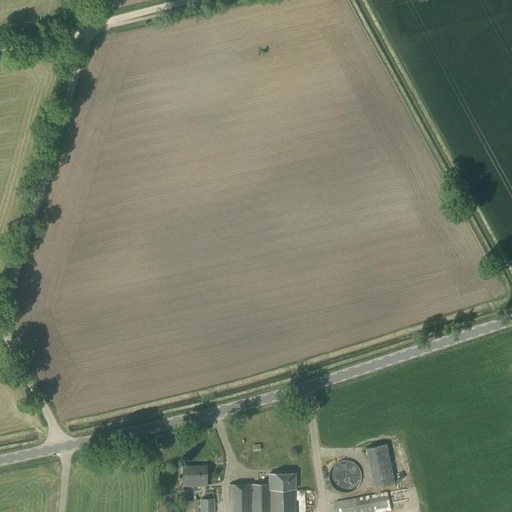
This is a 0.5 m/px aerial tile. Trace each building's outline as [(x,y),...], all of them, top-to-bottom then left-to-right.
[(65,430),(69,428),(63,414),(58,417),(65,430)] [(386,442),(366,447),(376,487),(396,482),(386,442)] [(344,493),(347,493),(349,492),(352,491),(354,490),(356,488),(358,486),(359,483),(360,481),(361,478),(361,475),(360,472),(359,470),(358,468),(356,465),(354,464),(352,462),(349,461),(346,461),(344,461),(341,461),(338,462),(336,463),(334,465),(332,467),(330,469),(329,471),(328,474),(328,477),(329,480),(329,482),(330,485),(332,487),(334,489),(336,491),(339,492),(341,493),(344,493)] [(183,486),(206,485),(206,466),(183,467),(183,486)] [(228,511),(294,511),(294,489),(295,489),(295,473),(268,474),(268,484),(228,485),(228,511)] [(336,511),(382,511),(390,511),(387,492),(335,502),(336,511)] [(307,511),(307,493),(298,493),(297,511),(307,511)] [(200,511),(214,511),(214,499),(200,499),(200,511)]
